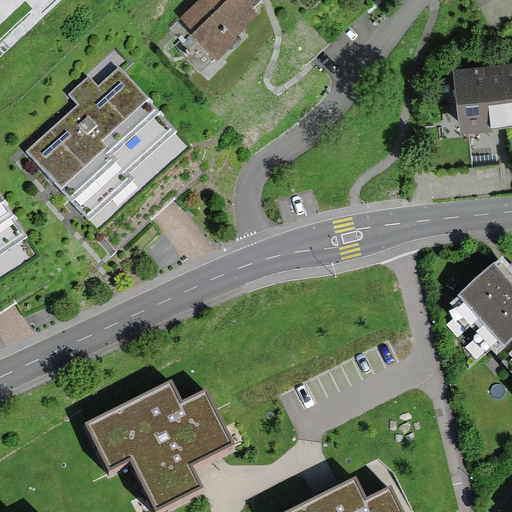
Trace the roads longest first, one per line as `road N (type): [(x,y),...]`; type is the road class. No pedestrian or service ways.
road 1 (residential): [(264,259),(247,198),(251,178),(339,101),(414,0)]
road 2 (tertiary): [(0,376),(264,259)]
road 3 (tertiary): [(264,259),(424,220),(511,211)]
